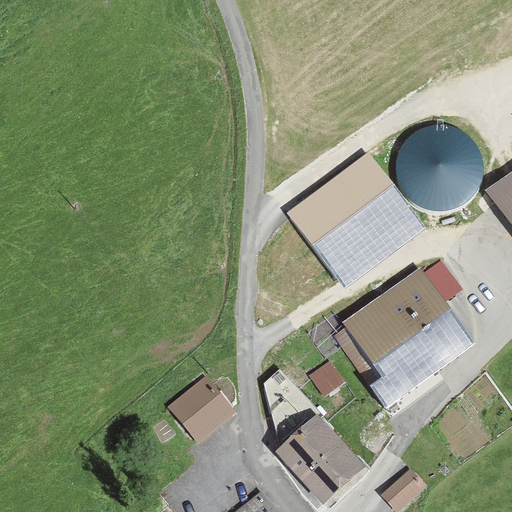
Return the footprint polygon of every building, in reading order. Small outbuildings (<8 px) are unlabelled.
[(334,291),(423,230),(370,154),(282,216),(334,291)] [(511,227),(511,175),(487,195),(511,227)] [(391,408),(479,346),(423,266),(335,328),(391,408)] [(324,397),(344,383),(329,362),(309,376),(324,397)] [(323,415),(281,369),(263,386),(276,450),(323,415)] [(195,441),(234,410),(207,377),(168,408),(195,441)] [(322,510),(369,468),(323,415),(276,450),(322,510)] [(395,511),(400,511),(428,487),(412,469),(381,496),(395,511)] [(271,511),(264,502),(250,511),(271,511)]
